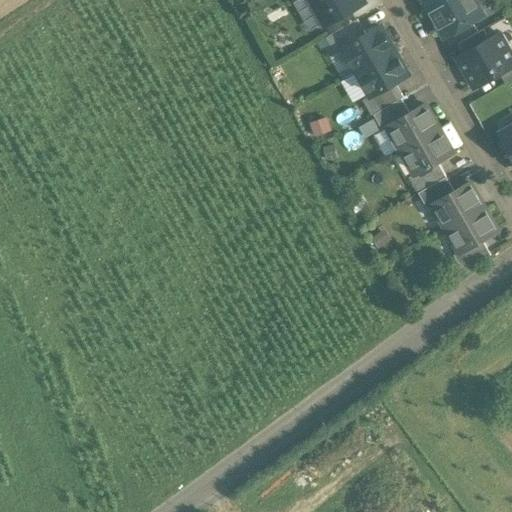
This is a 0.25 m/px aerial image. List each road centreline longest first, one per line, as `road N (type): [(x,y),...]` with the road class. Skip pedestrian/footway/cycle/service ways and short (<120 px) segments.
road 1 (residential): [(178,511),(511,261)]
road 2 (residential): [(511,201),(394,0)]
